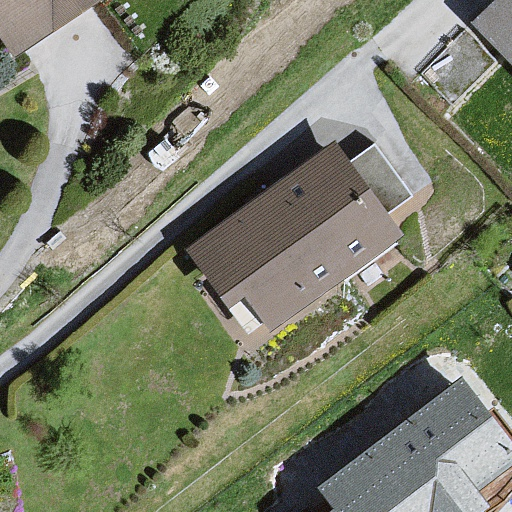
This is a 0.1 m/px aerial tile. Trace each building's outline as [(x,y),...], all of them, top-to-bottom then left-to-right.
[(0,0),(0,55),(84,0),(0,0)] [(511,0),(451,0),(433,18),(511,94),(511,0)] [(387,243),(280,131),(148,233),(251,358),(387,243)] [(351,159),(395,206),(415,187),(371,141),(351,159)] [(511,267),(492,289),(511,304),(511,267)] [(483,511),(476,502),(511,477),(511,443),(468,380),(315,484),(334,511),(295,511),(292,507),(285,511),(483,511)]
